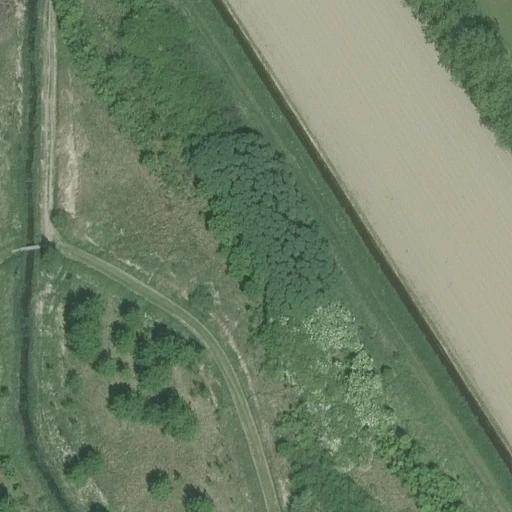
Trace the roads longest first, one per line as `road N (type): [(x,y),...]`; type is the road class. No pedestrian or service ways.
road 1 (track): [(184,0),(508,511)]
road 2 (track): [(273,511),(241,408),(198,329),(138,286),(46,248)]
road 3 (track): [(46,248),(48,0)]
